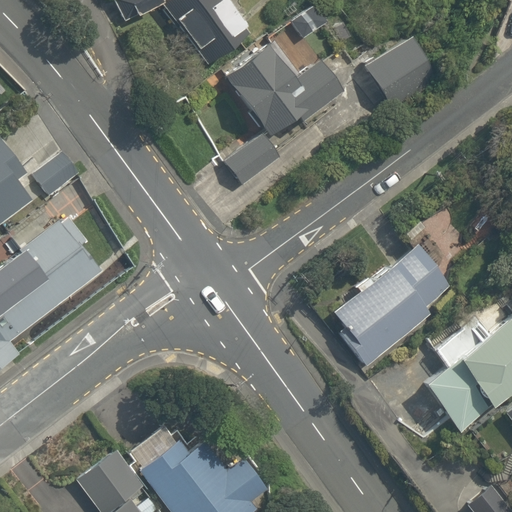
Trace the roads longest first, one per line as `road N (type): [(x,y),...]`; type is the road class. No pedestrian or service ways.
road 1 (residential): [(222,286),(511,81)]
road 2 (residential): [(0,448),(222,286)]
road 3 (secondary): [(222,286),(379,511)]
road 4 (secondary): [(110,124),(222,286)]
road 5 (secondary): [(0,5),(110,124)]
road 6 (residential): [(88,0),(115,68),(110,124)]
